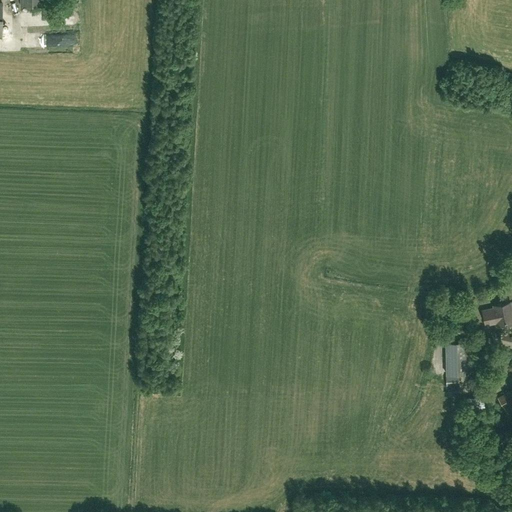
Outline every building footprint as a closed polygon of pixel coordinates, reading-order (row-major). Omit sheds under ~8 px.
[(511,304),(510,302),(493,306),(494,307),(483,309),(486,325),(497,323),(498,325),(511,322),(511,304)] [(468,373),(467,342),(446,342),(446,374),(468,373)] [(410,372),(411,360),(399,359),(398,372),(410,372)] [(446,387),(459,387),(459,374),(445,374),(446,387)] [(511,390),(510,391),(498,398),(503,408),(508,415),(511,412),(511,390)]
